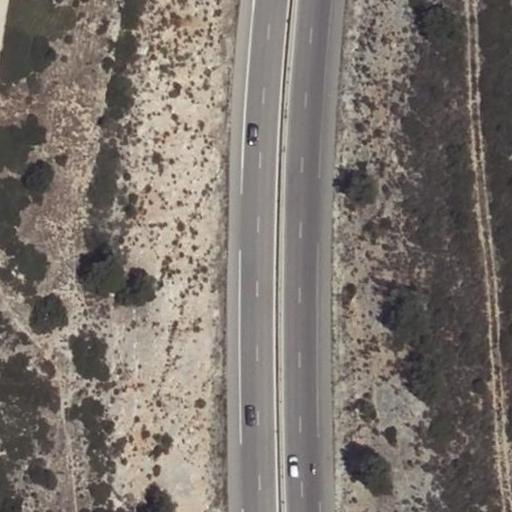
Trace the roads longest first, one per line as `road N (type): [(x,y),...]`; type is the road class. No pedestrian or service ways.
road 1 (trunk): [(268,0),(251,326),(259,511)]
road 2 (trunk): [(302,511),(304,149),(317,0)]
